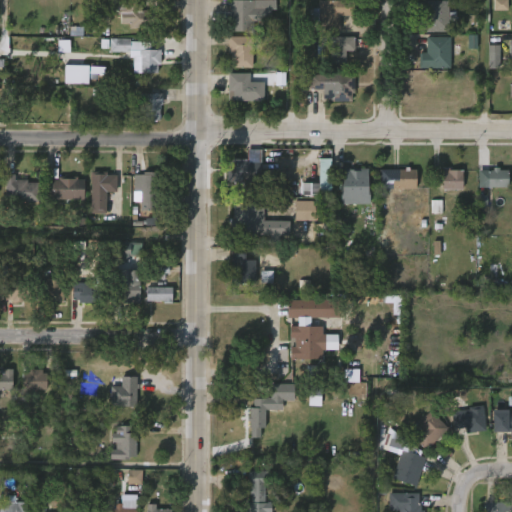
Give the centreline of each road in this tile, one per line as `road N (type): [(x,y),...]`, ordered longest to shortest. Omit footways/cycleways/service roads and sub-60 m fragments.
road 1 (residential): [(0,139),(511,137)]
road 2 (tertiary): [(198,511),(198,0)]
road 3 (residential): [(0,336),(199,338)]
road 4 (residential): [(388,137),(389,0)]
